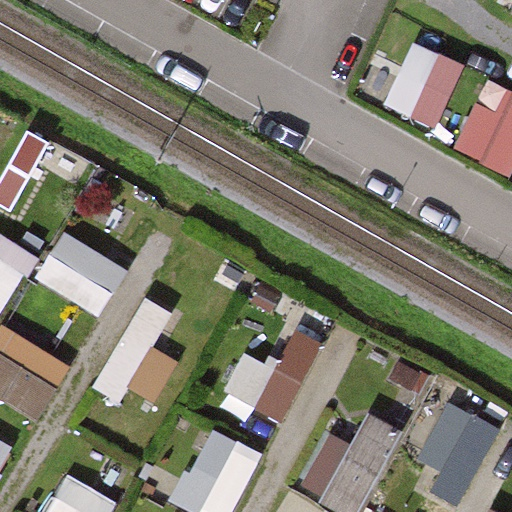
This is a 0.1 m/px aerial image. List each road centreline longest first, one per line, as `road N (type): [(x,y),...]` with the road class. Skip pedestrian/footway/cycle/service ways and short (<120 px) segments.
road 1 (track): [(151,255),(6,511)]
road 2 (residential): [(282,92),(511,218)]
road 3 (residential): [(118,0),(282,92)]
road 4 (track): [(343,369),(265,511)]
